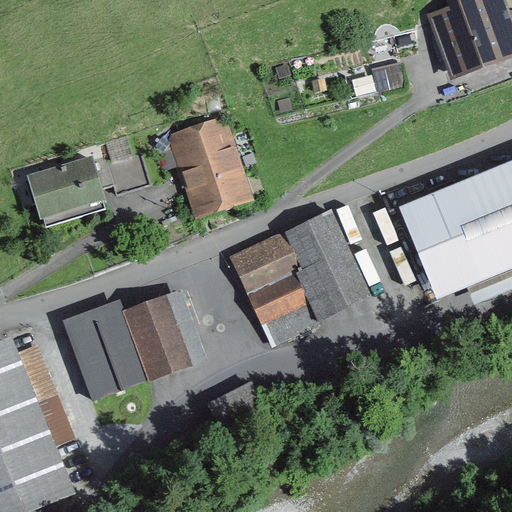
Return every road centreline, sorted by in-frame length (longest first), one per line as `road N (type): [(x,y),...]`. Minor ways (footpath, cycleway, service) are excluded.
road 1 (residential): [(0,316),(90,292),(511,132)]
road 2 (residential): [(511,304),(432,332),(309,356),(220,391),(84,511)]
road 3 (unknown): [(200,248),(248,380)]
